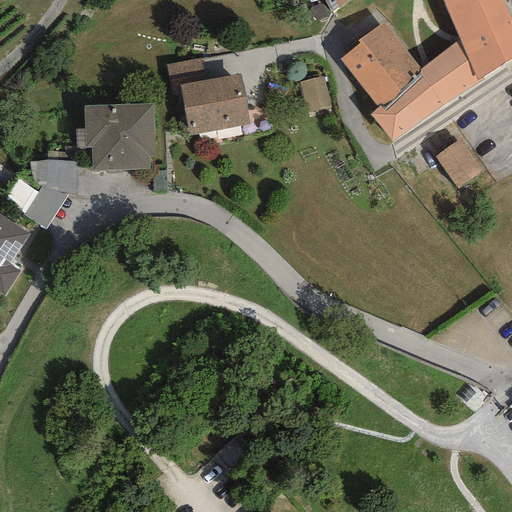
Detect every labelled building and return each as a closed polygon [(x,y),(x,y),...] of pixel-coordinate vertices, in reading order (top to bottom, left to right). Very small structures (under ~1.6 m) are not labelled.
[(333,0),(338,12),(353,0),(333,0)] [(511,23),(501,0),(453,0),(442,5),(458,42),(478,81),(511,57),(511,23)] [(420,73),(382,23),(357,41),(359,44),(339,59),(377,111),(379,109),(383,113),(418,77),(417,75),(420,73)] [(478,81),(458,42),(420,73),(417,75),(418,77),(441,109),(478,81)] [(202,58),(166,64),(171,94),(178,93),(186,139),(249,128),(239,75),(206,81),(202,58)] [(322,77),(300,82),(306,111),(329,106),(322,77)] [(441,109),(418,77),(384,114),(383,113),(379,109),(377,111),(370,118),(391,145),(441,109)] [(153,104),(83,108),(86,149),(92,149),(93,170),(150,167),(149,158),(156,158),(153,104)] [(466,153),(458,143),(435,161),(440,167),(458,191),(481,173),(466,153)] [(75,163),(29,160),(33,184),(41,187),(67,194),(77,197),(75,163)] [(36,193),(18,178),(7,202),(22,213),(36,193)] [(67,194),(41,187),(36,193),(22,213),(45,230),(67,194)] [(30,233),(0,214),(0,295),(4,297),(20,271),(10,265),(30,233)] [(267,471),(236,437),(213,457),(244,492),(267,471)]
